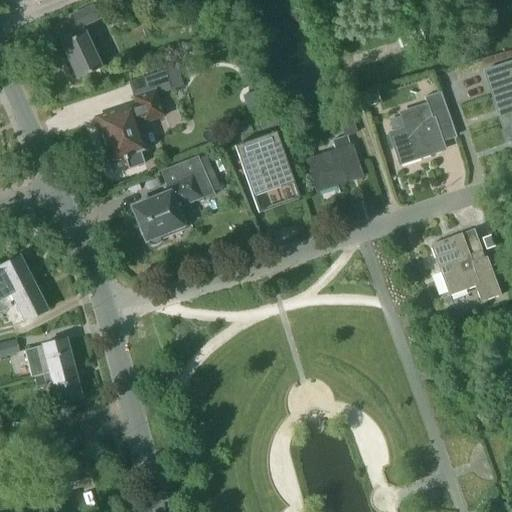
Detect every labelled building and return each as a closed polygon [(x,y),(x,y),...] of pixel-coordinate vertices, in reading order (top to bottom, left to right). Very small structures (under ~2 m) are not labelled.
[(81,27),(99,19),(92,6),(70,16),(76,30),(77,30),(79,34),(60,43),(77,79),(100,68),(81,27)] [(416,27),(394,35),(399,51),(422,43),(416,27)] [(511,62),(485,71),(509,142),(511,141),(511,62)] [(179,88),(182,84),(176,66),(127,82),(136,107),(97,120),(98,122),(112,164),(125,160),(127,169),(143,164),(139,152),(145,150),(137,125),(164,116),(157,95),(179,88)] [(376,91),(364,94),(367,105),(379,101),(376,91)] [(442,150),(439,141),(454,136),(439,91),(424,96),(426,103),(398,112),(403,126),(388,131),(389,135),(400,163),(442,150)] [(350,147),(347,136),(357,133),(349,111),(336,115),(344,137),(332,141),(335,151),(307,161),(317,190),(360,176),(350,147)] [(274,133),(233,147),(257,214),(298,200),(274,133)] [(184,230),(176,208),(214,192),(198,156),(161,171),(167,186),(166,186),(169,193),(131,208),(144,242),(148,245),(152,245),(156,243),(159,239),(184,230)] [(488,256),(483,258),(473,231),(430,247),(449,297),(477,287),(482,301),(502,294),(488,256)] [(487,250),(496,247),(491,235),(483,238),(487,250)] [(0,299),(32,284),(19,257),(0,266),(0,299)] [(46,310),(32,284),(0,299),(0,312),(11,307),(8,302),(13,300),(24,322),(46,310)] [(15,339),(0,342),(0,356),(18,352),(15,339)] [(33,377),(72,367),(65,340),(34,348),(26,350),(33,377)] [(72,367),(33,377),(35,387),(45,384),(45,382),(50,380),(56,404),(80,398),(72,367)]
